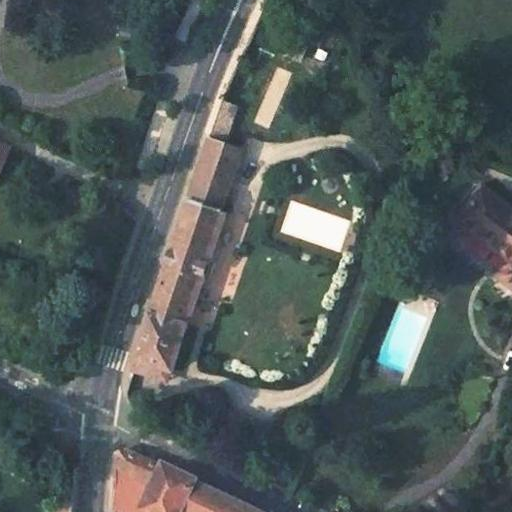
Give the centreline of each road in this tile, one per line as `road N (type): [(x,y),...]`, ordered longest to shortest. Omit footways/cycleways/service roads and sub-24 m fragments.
road 1 (secondary): [(237,0),(97,422)]
road 2 (residential): [(294,511),(97,422)]
